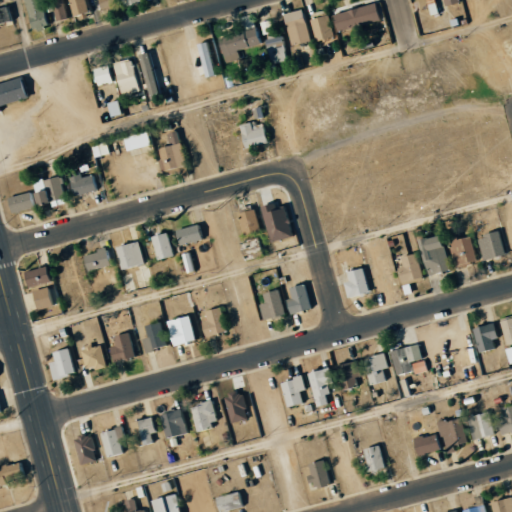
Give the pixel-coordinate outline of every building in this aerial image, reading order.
[(28,0),(35,29),(50,26),(44,0),(28,0)] [(55,0),(61,21),(71,19),(66,0),(55,0)] [(76,0),(81,18),(97,13),(92,0),(76,0)] [(101,0),(104,10),(119,6),(117,0),(101,0)] [(444,11),(442,0),(426,0),(428,13),(444,11)] [(331,13),(335,30),(377,20),(373,4),(331,13)] [(0,8),(0,25),(14,22),(10,6),(0,8)] [(308,41),(302,9),(283,13),(289,45),(308,41)] [(332,37),(328,15),(310,18),(313,40),(332,37)] [(280,35),(276,18),(260,21),(263,39),(280,35)] [(217,37),(223,63),(238,59),(236,50),(260,44),(256,28),(217,37)] [(286,61),(285,51),(283,51),(281,36),(265,39),(269,63),(286,61)] [(216,74),(207,41),(195,44),(204,77),(216,74)] [(150,98),(167,95),(160,49),(149,51),(151,65),(145,66),(150,98)] [(132,59),(113,62),(118,95),(137,92),(132,59)] [(95,86),(110,82),(106,65),(91,68),(95,86)] [(0,105),(25,99),(19,77),(0,82),(0,105)] [(119,114),(117,100),(106,102),(108,116),(119,114)] [(242,147),(266,143),(262,123),(250,125),(250,122),(238,124),(242,147)] [(125,150),(149,145),(145,131),(121,136),(125,150)] [(183,165),(176,131),(166,133),(167,138),(170,138),(171,143),(157,146),(162,169),(183,165)] [(72,196),(95,191),(91,174),(80,177),(79,173),(67,176),(72,196)] [(50,206),(65,204),(63,196),(70,195),(66,175),(33,181),(37,204),(49,202),(50,206)] [(5,197),(9,213),(35,207),(31,191),(5,197)] [(269,242),(291,236),(282,202),(260,208),(269,242)] [(243,236),(259,231),(252,208),(236,213),(243,236)] [(179,246),(202,237),(196,223),(173,231),(179,246)] [(483,260),(505,254),(497,230),(475,237),(483,260)] [(172,256),(168,232),(150,235),(154,259),(172,256)] [(447,271),(440,234),(418,239),(426,275),(447,271)] [(447,241),(455,268),(477,261),(468,234),(447,241)] [(142,264),(137,240),(114,246),(120,269),(142,264)] [(85,271),(109,265),(105,249),(82,255),(85,271)] [(395,267),(399,285),(421,280),(415,253),(398,256),(401,266),(395,267)] [(52,280),(47,265),(20,272),(25,288),(52,280)] [(345,298),(368,292),(362,267),(345,271),(348,281),(342,282),(345,298)] [(290,298),(284,300),(288,314),(311,308),(304,283),(287,288),(290,298)] [(284,314),(278,289),(260,293),(262,302),(257,303),(261,319),(284,314)] [(202,335),(226,332),(223,307),(203,310),(204,320),(200,321),(202,335)] [(164,321),(171,346),(194,340),(187,315),(164,321)] [(109,321),(100,324),(107,347),(112,345),(110,336),(113,335),(109,321)] [(154,348),(166,345),(160,321),(148,324),(154,348)] [(476,352),(494,349),(493,339),(495,339),(493,323),(472,327),(476,352)] [(113,345),(107,347),(111,362),(135,356),(128,331),(110,336),(113,345)] [(424,370),(418,343),(388,350),(394,377),(424,370)] [(105,366),(100,345),(80,349),(85,370),(105,366)] [(73,375),(69,348),(51,351),(53,361),(48,362),(50,378),(73,375)] [(368,385),(388,380),(381,353),(362,358),(368,385)] [(335,365),(339,389),(363,385),(359,361),(335,365)] [(325,395),(329,394),(326,384),(331,383),(327,367),(306,373),(315,407),(327,404),(325,395)] [(299,391),(304,390),(301,376),(279,381),(285,407),(301,403),(299,391)] [(247,418),(241,392),(223,397),(230,423),(247,418)] [(210,422),(216,421),(212,400),(189,404),(194,431),(211,428),(210,422)] [(500,417),(496,418),(499,434),(511,431),(511,405),(498,408),(500,417)] [(187,432),(181,408),(158,413),(164,438),(187,432)] [(467,416),(473,439),(493,434),(487,411),(467,416)] [(153,442),(150,433),(153,432),(150,416),(129,422),(135,447),(153,442)] [(462,422),(452,424),(451,419),(437,422),(442,447),(466,442),(462,422)] [(122,454),(121,441),(123,441),(122,428),(101,430),(103,456),(122,454)] [(411,440),(417,457),(438,449),(433,432),(411,440)] [(77,438),(81,463),(99,460),(95,435),(77,438)] [(365,472),(384,468),(379,445),(361,448),(365,472)] [(332,457),(309,462),(314,487),(337,482),(332,457)] [(0,485),(28,477),(24,462),(0,469),(0,485)] [(213,497),(216,511),(222,511),(243,506),(238,491),(213,497)] [(151,511),(178,511),(174,494),(149,500),(151,511)] [(210,511),(205,496),(188,502),(191,511),(210,511)] [(511,511),(511,501),(510,496),(488,503),(491,511),(511,511)]
